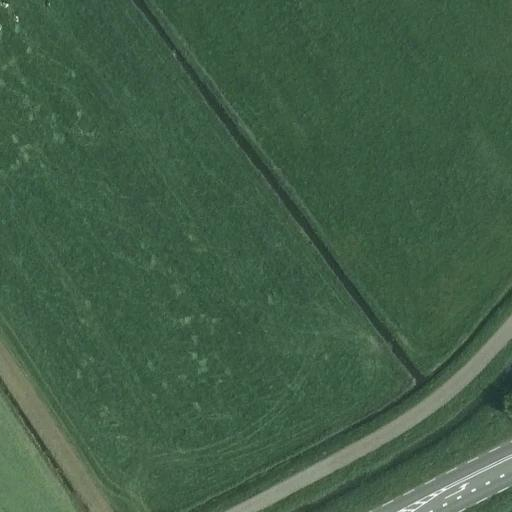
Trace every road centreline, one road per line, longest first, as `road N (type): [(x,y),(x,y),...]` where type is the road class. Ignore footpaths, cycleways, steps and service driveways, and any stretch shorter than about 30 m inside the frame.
road 1 (unclassified): [(240,511),(413,418),(511,325)]
road 2 (track): [(0,365),(98,511)]
